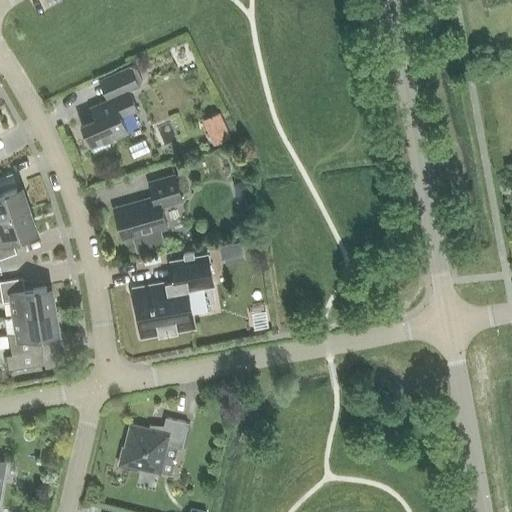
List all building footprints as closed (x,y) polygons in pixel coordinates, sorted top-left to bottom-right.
[(129,91),(137,87),(139,80),(134,70),(128,67),(96,80),(105,102),(89,108),(94,119),(80,125),(94,156),(108,149),(106,142),(128,133),(121,117),(137,110),(129,91)] [(220,109),(202,117),(212,142),(231,135),(220,109)] [(161,243),(157,229),(166,227),(160,206),(180,200),(174,176),(149,183),(153,198),(113,209),(122,240),(130,237),(133,250),(161,243)] [(0,219),(29,209),(21,186),(0,193),(0,219)] [(29,209),(0,219),(0,259),(16,253),(12,242),(37,233),(29,209)] [(0,270),(14,267),(10,256),(0,259),(0,270)] [(186,290),(211,286),(206,256),(171,262),(174,281),(133,289),(142,335),(143,336),(193,327),(186,290)] [(13,317),(55,310),(51,286),(24,290),(22,278),(0,281),(0,289),(2,303),(10,301),(13,317)] [(55,310),(13,317),(15,333),(7,334),(11,355),(3,356),(6,370),(37,364),(37,351),(35,338),(59,335),(55,310)] [(181,450),(188,423),(165,417),(162,432),(130,424),(124,448),(122,448),(118,465),(136,469),(136,467),(159,472),(166,446),(181,450)]
